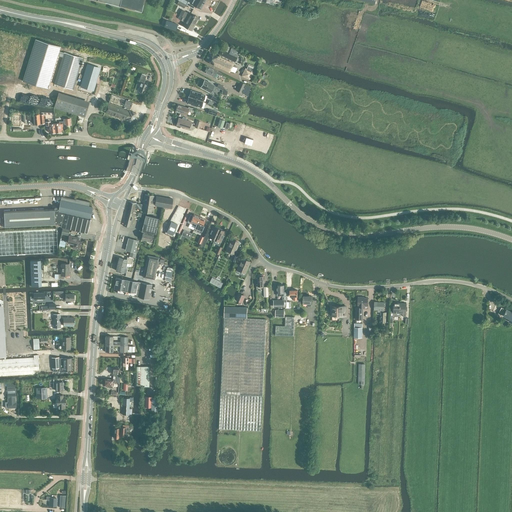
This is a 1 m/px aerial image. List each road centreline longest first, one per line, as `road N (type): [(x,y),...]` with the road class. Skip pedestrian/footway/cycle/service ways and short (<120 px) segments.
road 1 (unclassified): [(511,300),(447,280),(329,286),(263,260),(243,227),(215,209),(128,185)]
road 2 (tertiary): [(511,239),(458,228),(336,231),(248,169),(179,147)]
road 3 (primary): [(86,459),(110,234)]
road 4 (unclassified): [(0,137),(146,139)]
